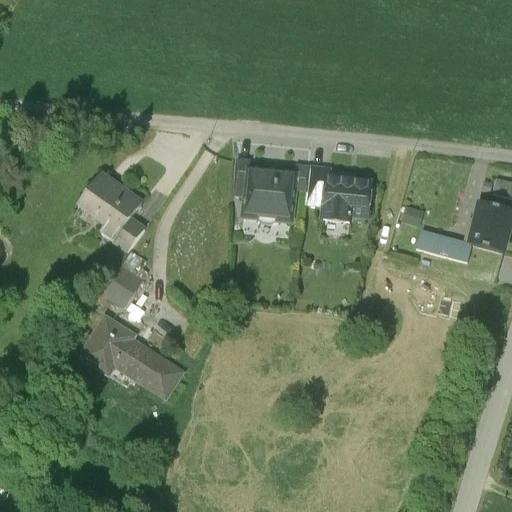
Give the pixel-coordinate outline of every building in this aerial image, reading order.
[(280,176),(266,174),(266,175),(249,174),(244,221),(291,226),(296,178),(279,177),(280,176)] [(142,207),(102,178),(81,207),(96,217),(109,226),(101,237),(114,247),(142,207)] [(370,186),(343,183),(339,180),(329,178),(327,195),(321,194),(320,202),(326,203),(324,224),(350,227),(351,221),(367,222),(370,186)] [(511,187),(499,184),(495,198),(511,202),(511,187)] [(511,220),(511,217),(480,209),(469,249),(472,250),(502,258),(511,220)] [(417,227),(419,213),(404,211),(401,224),(417,227)] [(469,249),(403,231),(398,249),(467,268),(472,250),(469,249)] [(140,285),(119,271),(101,297),(123,311),(140,285)] [(134,342),(105,324),(104,325),(81,362),(98,372),(127,391),(133,382),(165,403),(181,377),(131,346),(134,342)]
